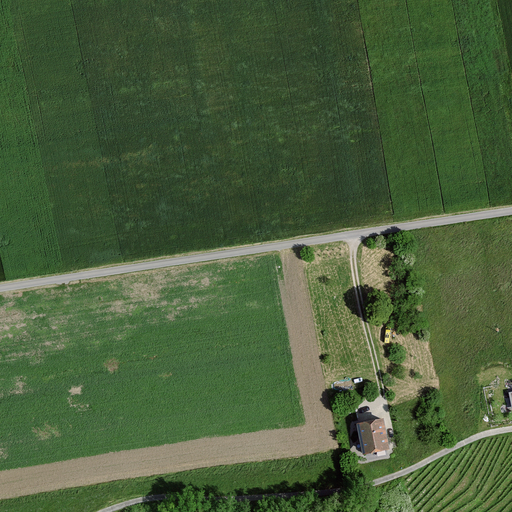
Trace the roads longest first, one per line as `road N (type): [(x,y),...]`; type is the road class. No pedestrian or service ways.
road 1 (unclassified): [(511,210),(0,288)]
road 2 (track): [(511,428),(369,485),(303,497),(127,502),(104,511)]
